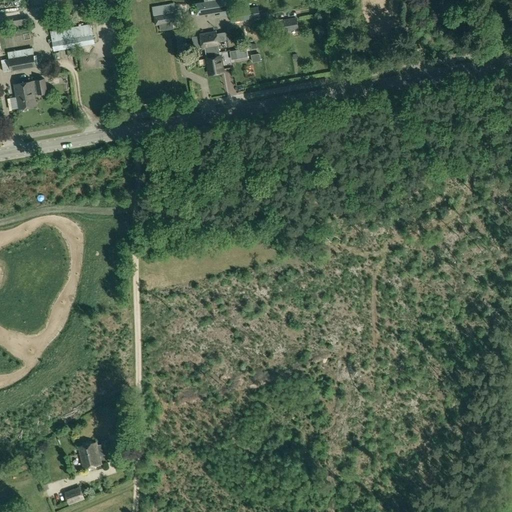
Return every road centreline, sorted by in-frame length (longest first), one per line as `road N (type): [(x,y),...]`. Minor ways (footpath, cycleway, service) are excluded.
road 1 (tertiary): [(131,131),(511,61)]
road 2 (unclassified): [(131,131),(133,511)]
road 3 (tertiary): [(0,156),(131,131)]
